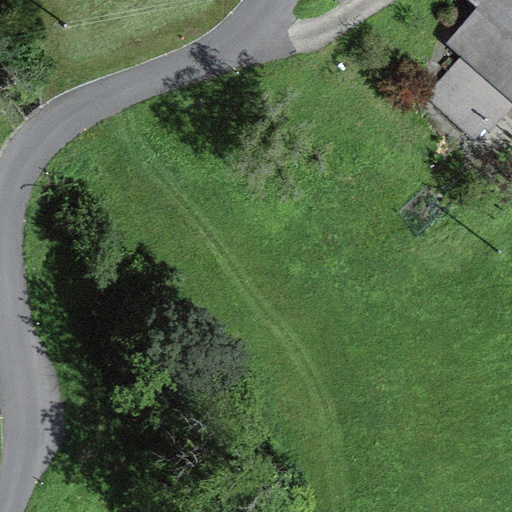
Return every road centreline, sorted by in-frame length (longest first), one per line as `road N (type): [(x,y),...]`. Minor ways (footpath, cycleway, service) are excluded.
road 1 (unclassified): [(0,209),(12,172),(36,138),(77,107),(223,55),(273,0)]
road 2 (unclassified): [(5,511),(21,426),(0,212)]
